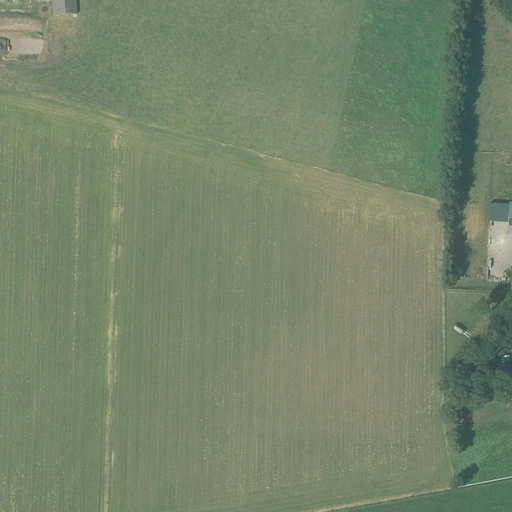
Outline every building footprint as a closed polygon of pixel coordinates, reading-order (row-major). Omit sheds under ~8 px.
[(50,0),(52,17),(77,15),(76,0),(50,0)] [(494,213),(493,226),(500,226),(501,213),(494,213)] [(511,380),(470,385),(470,393),(499,390),(500,393),(510,392),(510,389),(511,388),(511,380)] [(511,411),(492,414),(495,428),(511,425),(511,411)] [(453,424),(461,420),(458,414),(450,418),(453,424)]
